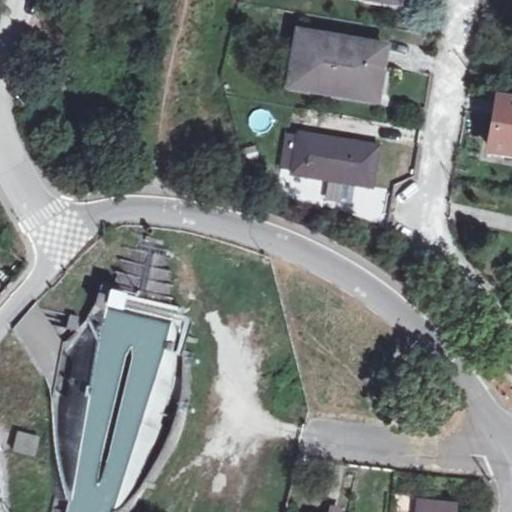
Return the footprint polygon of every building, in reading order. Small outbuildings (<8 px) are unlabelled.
[(301,39),(292,91),(378,105),(386,53),(301,39)] [(511,106),(500,105),(493,153),(511,156),(511,106)] [(296,179),(374,188),(378,148),(300,139),(298,164),(293,163),(292,171),(297,172),(296,179)] [(39,437),(16,432),(11,456),(34,460),(39,437)] [(454,511),(455,505),(421,503),(420,511),(454,511)]
